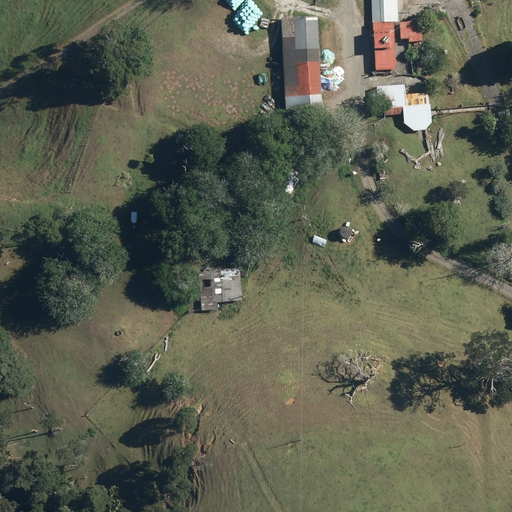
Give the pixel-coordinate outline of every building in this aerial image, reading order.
[(396,0),(371,0),(372,23),(373,23),(373,30),(374,30),(376,70),(395,69),(393,21),(398,21),(396,0)] [(228,18),(218,7),(208,15),(218,27),(228,18)] [(318,16),(281,17),(285,110),(322,109),(318,16)] [(422,20),(399,22),(401,39),(409,39),(409,42),(423,41),(422,20)] [(405,83),(376,86),(378,110),(385,109),(385,115),(403,114),(404,123),(414,131),(425,130),(432,122),(430,104),(429,104),(428,92),(406,94),(405,83)] [(239,268),(198,272),(201,311),(218,310),(218,302),(242,300),(239,268)]
